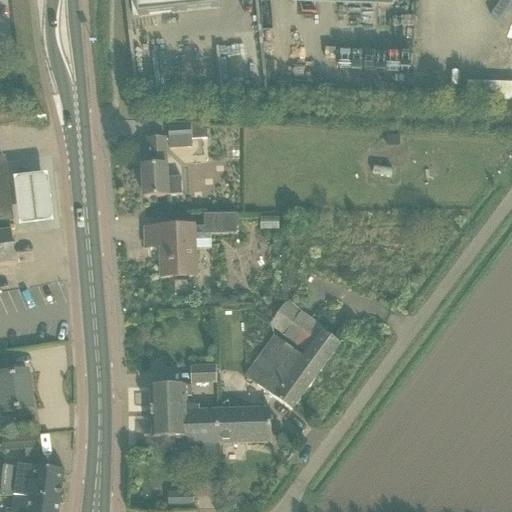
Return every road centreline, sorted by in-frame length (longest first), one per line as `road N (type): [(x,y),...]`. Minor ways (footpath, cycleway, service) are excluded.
road 1 (secondary): [(94,511),(100,394),(64,0)]
road 2 (unclassified): [(277,511),(511,198)]
